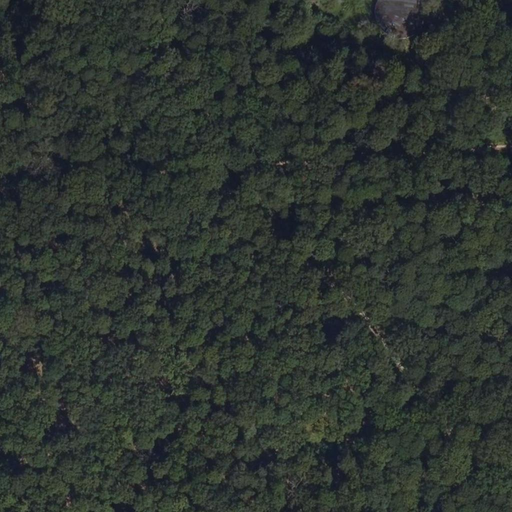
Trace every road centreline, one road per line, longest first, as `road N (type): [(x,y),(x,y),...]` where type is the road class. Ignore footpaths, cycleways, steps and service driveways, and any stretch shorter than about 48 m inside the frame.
road 1 (track): [(0,194),(281,186),(511,163)]
road 2 (track): [(76,0),(0,117)]
